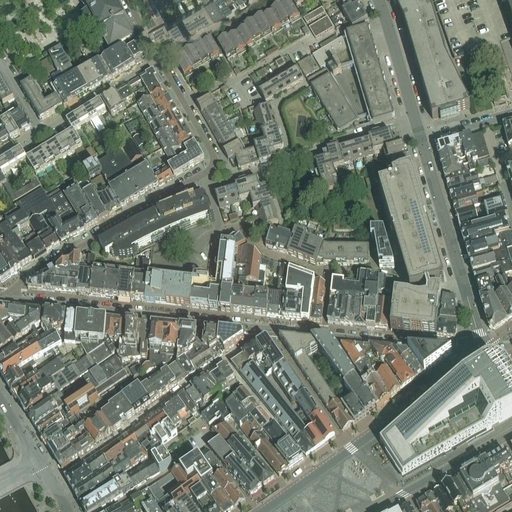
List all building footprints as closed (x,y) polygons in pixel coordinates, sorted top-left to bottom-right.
[(109,51),(134,37),(127,25),(113,0),(81,0),(88,12),(85,14),(79,16),(78,19),(81,24),(84,24),(87,23),(92,20),(99,33),(109,51)] [(169,5),(166,0),(145,0),(153,13),(160,9),(169,5)] [(223,13),(215,0),(203,0),(205,3),(214,18),(223,13)] [(215,0),(223,13),(232,8),(227,0),(215,0)] [(217,44),(226,60),(235,54),(236,56),(255,45),(254,43),(271,33),(272,35),(282,29),(280,27),(289,22),(290,25),(300,19),(294,8),(291,3),(290,3),(289,0),(288,1),(289,1),(217,44)] [(291,0),(297,8),(310,0),(291,0)] [(339,0),(346,10),(342,13),(354,32),(369,23),(357,5),(361,2),(360,0),(339,0)] [(392,0),(396,9),(413,0),(392,0)] [(430,0),(450,62),(452,68),(510,49),(511,48),(511,15),(511,13),(506,0),(430,0)] [(205,24),(214,18),(205,3),(196,8),(205,24)] [(401,12),(417,67),(445,58),(432,14),(427,4),(427,5),(427,4),(401,12)] [(196,29),(205,24),(196,8),(186,13),(196,29)] [(150,29),(166,20),(160,9),(153,13),(144,18),(150,29)] [(303,20),(307,25),(325,14),(322,9),(303,20)] [(186,13),(178,19),(177,19),(186,35),(196,29),(186,13)] [(315,40),(331,30),(334,29),(327,18),(309,29),(315,40)] [(186,35),(177,19),(168,24),(176,39),(177,41),(186,35)] [(176,39),(168,24),(166,20),(150,29),(155,39),(158,37),(160,41),(168,37),(171,42),(176,39)] [(305,78),(307,81),(315,95),(321,104),(329,117),(334,126),(337,132),(339,135),(373,125),(392,120),(394,119),(392,111),(390,106),(388,98),(385,90),(380,73),(377,63),(373,47),(371,42),(367,29),(348,35),(347,36),(338,41),(336,37),(320,47),(322,51),(312,56),(309,58),(297,65),(305,78)] [(175,63),(184,78),(194,72),(193,71),(210,60),(211,62),(220,56),(215,47),(212,41),(211,41),(210,38),(210,39),(174,60),(174,59),(173,60),(175,63)] [(141,59),(145,56),(134,39),(129,42),(131,47),(126,50),(136,66),(136,67),(143,62),(141,59)] [(85,57),(90,67),(102,87),(112,81),(112,80),(101,61),(95,64),(85,45),(78,49),(83,58),(85,57)] [(126,50),(124,48),(111,55),(121,75),(136,66),(126,50)] [(61,49),(48,56),(59,75),(52,79),(54,83),(73,72),(61,49)] [(121,75),(111,55),(101,61),(112,80),(121,75)] [(417,67),(432,120),(440,118),(441,123),(459,117),(458,113),(470,109),(445,58),(417,67)] [(34,69),(42,82),(56,73),(48,60),(34,69)] [(303,81),(303,80),(294,66),(257,89),(266,103),(303,81)] [(102,87),(90,67),(78,74),(89,94),(102,87)] [(116,94),(123,105),(134,98),(129,90),(141,82),(150,98),(164,90),(163,89),(153,71),(129,85),(130,86),(116,94)] [(17,81),(20,87),(34,78),(31,73),(17,81)] [(78,74),(64,82),(75,102),(89,94),(78,74)] [(0,77),(0,101),(3,106),(8,103),(13,100),(0,77)] [(21,88),(34,111),(45,105),(31,82),(21,88)] [(76,102),(75,102),(64,82),(54,88),(65,108),(76,102)] [(156,109),(170,101),(164,90),(150,98),(156,109)] [(202,115),(218,107),(213,98),(220,93),(219,91),(211,95),(196,104),(202,115)] [(115,93),(101,102),(112,118),(126,110),(123,105),(116,94),(115,93)] [(156,109),(150,98),(137,105),(143,117),(156,109)] [(42,121),(63,109),(56,99),(45,105),(34,111),(39,119),(40,118),(42,121)] [(162,121),(176,113),(170,101),(156,109),(162,121)] [(92,107),(98,117),(106,113),(100,102),(92,107)] [(8,117),(8,118),(19,136),(31,129),(31,128),(30,128),(28,124),(28,123),(28,124),(25,119),(25,118),(25,119),(22,114),(22,113),(22,114),(21,113),(16,117),(8,103),(3,106),(8,117)] [(0,146),(0,148),(10,142),(0,124),(0,109),(1,109),(0,106),(0,146)] [(84,112),(90,122),(98,117),(92,107),(84,112)] [(202,115),(209,127),(224,118),(218,107),(202,115)] [(279,138),(275,123),(270,108),(256,112),(255,108),(249,110),(250,114),(254,113),(260,134),(262,134),(265,143),(279,138)] [(156,109),(143,117),(150,128),(162,121),(156,109)] [(76,117),(82,127),(90,122),(84,112),(76,117)] [(168,131),(182,124),(176,113),(162,121),(168,131)] [(73,133),(82,127),(76,117),(69,121),(70,122),(67,124),(72,133),(73,133)] [(19,136),(8,118),(0,123),(0,124),(10,142),(19,136)] [(215,138),(231,130),(224,118),(209,127),(215,138)] [(233,120),(228,122),(233,132),(238,129),(233,120)] [(162,121),(150,128),(156,139),(168,131),(162,121)] [(511,123),(503,126),(503,129),(511,158),(511,157),(511,123)] [(175,143),(189,135),(182,124),(168,131),(175,143)] [(130,125),(126,127),(130,135),(134,133),(130,125)] [(237,141),(231,130),(215,138),(222,150),(237,141)] [(156,139),(162,150),(175,143),(168,131),(156,139)] [(72,133),(63,139),(59,141),(68,157),(75,153),(83,166),(90,162),(97,158),(91,149),(85,152),(82,148),(73,133),(72,133)] [(402,144),(400,145),(399,140),(393,142),(391,135),(388,133),(327,151),(327,152),(322,154),(324,160),(317,162),(316,165),(321,183),(336,179),(334,170),(344,167),(343,164),(375,155),(374,154),(383,151),(386,161),(389,161),(405,156),(402,144)] [(179,149),(193,142),(189,135),(175,143),(179,149)] [(484,141),(482,135),(471,138),(472,144),(484,141)] [(470,136),(459,139),(465,159),(466,158),(470,172),(493,165),(491,159),(478,163),(471,139),(470,136)] [(281,150),(281,151),(282,148),(279,138),(265,143),(254,146),(255,150),(244,154),(236,160),(238,169),(239,169),(239,171),(271,162),(271,160),(276,159),(274,152),(281,150)] [(465,159),(459,139),(450,142),(454,153),(463,151),(465,159)] [(51,146),(61,162),(68,157),(59,141),(51,146)] [(237,141),(222,150),(228,161),(229,161),(230,163),(236,160),(244,154),(243,153),(246,151),(240,141),(238,142),(237,141)] [(474,150),(485,146),(484,141),(472,144),(474,150)] [(439,157),(454,153),(450,142),(435,146),(439,157)] [(133,143),(132,143),(123,149),(149,194),(159,188),(147,168),(142,159),(133,143)] [(175,143),(162,150),(170,164),(176,160),(172,153),(179,149),(175,143)] [(192,167),(203,161),(194,145),(184,151),(187,157),(168,168),(175,178),(193,168),(192,167)] [(40,153),(50,168),(61,162),(51,146),(40,153)] [(476,155),(487,152),(485,146),(474,150),(476,155)] [(149,194),(123,149),(113,155),(140,199),(149,194)] [(10,157),(17,168),(27,162),(27,161),(21,152),(18,154),(18,152),(10,157)] [(477,161),(489,158),(487,152),(476,155),(477,161)] [(27,161),(27,162),(36,177),(50,168),(40,153),(27,161)] [(442,169),(457,164),(454,153),(439,157),(442,169)] [(140,199),(113,155),(103,161),(130,205),(140,199)] [(408,166),(405,156),(389,161),(392,171),(408,166)] [(2,162),(9,173),(17,168),(10,157),(2,162)] [(130,205),(103,161),(96,165),(110,191),(121,211),(130,205)] [(0,163),(0,173),(2,177),(9,173),(2,162),(0,163)] [(445,180),(461,175),(457,164),(442,169),(445,180)] [(96,165),(84,173),(85,175),(109,218),(121,211),(110,191),(96,165)] [(167,169),(160,173),(166,184),(173,179),(167,169)] [(78,176),(75,170),(69,173),(72,179),(78,176)] [(426,221),(411,170),(397,174),(397,175),(388,179),(389,183),(379,186),(392,231),(393,231),(394,235),(393,235),(408,286),(423,288),(426,287),(428,287),(444,282),(427,225),(425,225),(424,221),(426,221)] [(6,184),(2,177),(0,173),(0,187),(3,186),(13,203),(17,201),(14,195),(7,183),(6,184)] [(159,187),(166,184),(160,173),(153,177),(159,187)] [(445,180),(449,191),(479,182),(477,177),(471,178),(469,173),(461,175),(445,180)] [(85,175),(73,182),(75,186),(98,224),(109,218),(85,175)] [(449,191),(452,202),(500,188),(481,192),(480,187),(498,183),(496,177),(479,182),(449,191)] [(338,178),(336,179),(321,183),(325,195),(341,190),(338,178)] [(31,185),(14,195),(17,201),(40,187),(35,179),(30,182),(31,185)] [(256,208),(257,212),(273,207),(269,192),(267,192),(266,187),(260,189),(258,183),(258,182),(255,181),(236,186),(241,201),(250,199),(253,209),(256,208)] [(75,186),(73,182),(60,190),(47,198),(42,190),(0,215),(0,220),(2,224),(0,225),(0,235),(21,271),(21,270),(33,263),(19,241),(21,240),(18,233),(22,231),(23,233),(25,232),(29,238),(25,240),(29,246),(39,241),(47,254),(60,246),(54,237),(45,224),(41,217),(44,214),(50,224),(72,211),(62,194),(75,186)] [(75,186),(62,194),(72,211),(85,233),(98,225),(98,224),(75,186)] [(236,186),(226,190),(231,206),(241,203),(241,201),(236,186)] [(452,202),(455,213),(503,200),(500,188),(452,202)] [(215,193),(220,210),(231,206),(226,190),(215,193)] [(214,221),(206,196),(189,201),(178,206),(188,230),(198,226),(214,221)] [(505,208),(503,200),(455,213),(460,229),(505,217),(502,208),(505,208)] [(188,230),(178,206),(174,207),(161,212),(151,217),(162,241),(172,237),(185,231),(188,230)] [(276,215),(273,207),(257,212),(259,220),(276,215)] [(50,224),(49,224),(61,245),(85,233),(72,211),(50,224)] [(278,224),(276,215),(259,220),(262,229),(278,224)] [(147,249),(153,246),(159,243),(162,241),(151,217),(147,219),(134,225),(125,230),(138,254),(147,249)] [(460,229),(464,245),(509,232),(505,217),(460,229)] [(293,236),(272,229),(265,248),(287,255),(293,236)] [(138,254),(125,230),(120,233),(108,240),(99,245),(106,256),(108,255),(115,257),(122,258),(134,256),(138,254)] [(389,252),(385,237),(383,230),(379,230),(373,230),(371,230),(371,238),(375,238),(375,244),(376,245),(378,257),(378,260),(379,266),(393,266),(390,254),(389,252)] [(316,266),(323,247),(323,246),(306,239),(307,236),(295,231),(293,236),(287,255),(316,266)] [(498,252),(499,254),(506,252),(511,249),(511,231),(509,232),(464,245),(469,261),(498,252)] [(0,257),(12,277),(21,271),(0,235),(0,257)] [(209,279),(209,282),(208,287),(208,297),(232,300),(234,282),(236,265),(234,265),(235,257),(237,257),(238,249),(246,246),(240,238),(234,237),(227,242),(222,241),(217,278),(216,278),(214,277),(213,279),(209,279)] [(34,263),(47,254),(39,241),(29,246),(26,248),(34,263)] [(327,248),(323,247),(316,266),(368,267),(369,249),(367,244),(361,244),(361,249),(327,248)] [(249,250),(246,246),(238,249),(237,257),(236,265),(234,282),(246,283),(249,250)] [(261,259),(249,250),(246,283),(258,285),(261,259)] [(469,262),(473,273),(495,267),(509,263),(506,252),(499,254),(492,255),(469,262)] [(0,284),(12,277),(0,257),(0,284)] [(81,257),(70,263),(68,279),(79,280),(80,270),(81,257)] [(89,258),(87,269),(94,270),(96,259),(89,258)] [(260,268),(271,271),(272,264),(261,259),(260,268)] [(58,270),(57,270),(57,271),(54,273),(54,272),(52,273),(53,273),(50,275),(49,275),(48,275),(48,276),(46,277),(45,277),(45,278),(44,285),(44,292),(55,293),(57,278),(68,279),(70,263),(58,270)] [(145,303),(147,291),(149,276),(150,264),(144,263),(142,276),(134,275),(133,287),(132,302),(145,303)] [(509,263),(495,267),(473,273),(476,285),(490,281),(501,277),(511,273),(511,271),(511,272),(509,263)] [(375,330),(387,331),(390,305),(384,304),(385,298),(389,296),(391,297),(394,269),(379,266),(375,279),(380,279),(378,302),(375,330)] [(281,267),(277,294),(284,295),(286,296),(287,291),(290,270),(281,267)] [(80,270),(79,280),(77,296),(91,297),(94,270),(87,269),(87,271),(80,270)] [(94,270),(91,297),(105,299),(107,271),(94,270)] [(313,287),(314,279),(290,270),(287,291),(287,294),(304,296),(303,301),(301,322),(310,323),(311,309),(312,296),(313,292),(313,287)] [(118,300),(120,281),(121,273),(107,271),(105,299),(118,300)] [(121,273),(120,281),(128,282),(127,286),(133,287),(134,275),(121,273)] [(511,273),(501,277),(502,281),(506,293),(511,303),(511,273)] [(147,291),(192,296),(193,286),(208,287),(209,282),(207,282),(207,280),(203,277),(199,277),(194,278),(192,279),(192,282),(149,276),(147,291)] [(333,283),(333,285),(331,298),(343,300),(341,313),(339,326),(353,328),(357,299),(365,300),(378,302),(380,279),(375,279),(367,277),(359,276),(359,277),(357,286),(333,283)] [(502,281),(501,277),(490,281),(494,299),(507,323),(511,319),(511,303),(506,293),(502,281)] [(28,290),(44,292),(44,285),(45,278),(29,287),(28,290)] [(57,278),(55,293),(77,296),(79,280),(68,279),(57,278)] [(314,279),(313,287),(313,292),(312,296),(324,297),(326,284),(314,279)] [(132,302),(133,287),(127,286),(128,282),(120,281),(118,300),(132,302)] [(476,285),(480,297),(481,298),(480,298),(489,329),(495,331),(507,323),(494,299),(490,281),(476,285)] [(246,289),(246,283),(234,282),(232,300),(231,313),(254,316),(256,297),(247,296),(248,289),(246,289)] [(430,293),(428,287),(426,287),(427,293),(427,299),(420,301),(414,300),(408,298),(394,296),(390,332),(436,337),(438,317),(441,293),(433,292),(430,293)] [(191,308),(192,296),(147,291),(145,303),(191,308)] [(267,318),(280,319),(284,295),(277,294),(269,294),(269,297),(267,318)] [(231,313),(232,300),(208,297),(192,296),(191,308),(231,313)] [(267,318),(269,297),(256,296),(256,297),(254,316),(267,318)] [(324,297),(312,296),(311,309),(322,311),(324,297)] [(438,317),(458,320),(456,300),(442,297),(438,317)] [(329,311),(341,313),(343,300),(331,298),(329,311)] [(303,301),(286,299),(284,299),(281,319),(291,320),(301,322),(303,301)] [(365,300),(357,299),(353,328),(366,329),(367,320),(364,319),(365,300)] [(366,329),(375,330),(378,302),(365,300),(364,319),(367,320),(366,329)] [(10,309),(0,307),(0,323),(2,327),(11,322),(9,319),(10,309)] [(22,338),(43,324),(44,313),(10,309),(9,319),(11,322),(12,323),(22,338)] [(310,323),(321,324),(322,311),(311,309),(310,323)] [(339,326),(341,313),(329,311),(328,325),(339,326)] [(34,337),(39,344),(54,334),(62,329),(63,330),(66,315),(44,313),(43,324),(42,331),(34,337)] [(64,344),(75,345),(77,317),(68,316),(65,336),(64,344)] [(81,346),(87,357),(90,355),(98,366),(105,361),(98,351),(100,350),(94,339),(95,331),(90,331),(91,319),(77,317),(75,345),(81,346)] [(438,317),(436,337),(455,339),(458,320),(438,317)] [(105,361),(111,357),(105,346),(105,339),(106,320),(91,319),(90,331),(95,331),(94,339),(100,350),(98,351),(105,361)] [(117,321),(106,320),(105,339),(105,346),(111,357),(116,354),(110,342),(115,343),(117,321)] [(126,322),(117,321),(115,343),(121,343),(119,355),(117,356),(122,364),(129,362),(125,347),(126,322)] [(139,324),(126,322),(125,347),(129,362),(137,359),(139,324)] [(7,333),(15,343),(22,338),(12,323),(8,325),(11,330),(7,333)] [(151,325),(139,324),(137,359),(140,358),(147,359),(149,344),(151,325)] [(161,354),(163,326),(152,325),(149,347),(149,362),(154,370),(161,365),(165,365),(165,358),(160,357),(155,357),(155,353),(161,354)] [(177,358),(180,328),(163,326),(161,354),(160,357),(165,358),(165,365),(167,365),(172,357),(177,358)] [(2,328),(0,328),(0,341),(6,349),(15,343),(7,333),(7,334),(2,328)] [(195,330),(180,328),(177,358),(177,364),(176,364),(176,365),(186,359),(192,355),(190,353),(189,356),(188,353),(193,341),(195,330)] [(217,346),(219,333),(197,330),(196,341),(190,353),(192,355),(196,353),(203,348),(208,350),(209,352),(217,346)] [(244,341),(242,335),(219,333),(217,346),(209,352),(214,361),(223,356),(222,355),(238,344),(239,344),(240,344),(240,343),(243,341),(243,342),(244,341)] [(61,345),(54,334),(39,344),(46,354),(61,345)] [(18,357),(39,344),(34,337),(23,344),(14,350),(18,357)] [(307,358),(294,340),(279,339),(297,365),(307,358)] [(256,345),(265,358),(275,351),(269,343),(269,342),(268,341),(267,341),(267,340),(266,340),(264,340),(263,340),(261,341),(256,345)] [(297,341),(294,340),(307,358),(317,351),(318,351),(312,343),(298,341),(297,341)] [(344,388),(355,380),(332,345),(312,343),(318,351),(337,377),(344,388)] [(46,354),(39,344),(18,357),(0,368),(0,373),(4,381),(16,373),(17,374),(30,366),(33,369),(36,367),(34,362),(46,354)] [(265,358),(256,345),(242,355),(243,357),(251,367),(255,365),(256,366),(259,363),(258,362),(265,358)] [(367,362),(357,348),(341,346),(356,369),(367,362)] [(214,361),(209,352),(208,350),(203,348),(196,353),(205,366),(214,361)] [(371,370),(381,363),(372,349),(357,348),(367,362),(371,370)] [(385,362),(396,356),(393,351),(372,349),(381,363),(382,364),(385,362)] [(0,368),(18,357),(14,350),(0,359),(0,368)] [(284,366),(275,351),(265,358),(258,362),(259,363),(256,366),(266,379),(286,366),(285,365),(284,366)] [(401,364),(411,358),(408,353),(393,351),(396,356),(401,364)] [(196,353),(192,355),(186,359),(196,373),(205,366),(196,353)] [(424,376),(452,357),(408,353),(411,358),(418,367),(424,376)] [(98,366),(90,355),(87,357),(72,367),(80,378),(98,366)] [(414,383),(401,364),(396,356),(385,362),(404,390),(414,383)] [(252,369),(251,367),(243,357),(231,364),(230,365),(240,377),(252,369)] [(120,363),(116,358),(86,378),(84,382),(28,418),(36,429),(58,415),(59,414),(67,408),(79,400),(92,392),(96,398),(128,377),(124,371),(120,363)] [(303,375),(314,368),(307,358),(297,365),(303,375)] [(424,376),(418,367),(411,358),(401,364),(414,383),(424,376)] [(196,373),(186,359),(176,365),(186,379),(195,373),(195,374),(196,373)] [(12,394),(18,402),(65,372),(58,362),(37,376),(37,377),(12,394)] [(147,375),(154,370),(149,362),(149,364),(142,369),(143,369),(141,370),(138,365),(130,370),(135,377),(144,371),(147,375)] [(367,362),(356,369),(363,380),(374,374),(371,370),(367,362)] [(400,392),(404,390),(385,362),(382,364),(381,363),(371,370),(374,374),(390,400),(400,392)] [(73,366),(71,363),(63,368),(65,372),(73,366)] [(176,365),(158,377),(168,391),(186,379),(176,365)] [(209,377),(207,378),(220,397),(231,390),(229,387),(238,381),(226,365),(216,372),(217,375),(210,380),(209,377)] [(266,379),(256,366),(255,365),(251,367),(252,369),(240,377),(260,401),(275,420),(284,411),(287,415),(303,404),(299,399),(305,395),(286,366),(266,379)] [(16,373),(4,381),(11,392),(30,378),(29,376),(35,372),(33,369),(30,366),(17,374),(16,373)] [(27,416),(80,378),(72,367),(65,372),(18,402),(18,403),(18,402),(27,416)] [(381,443),(403,478),(511,417),(511,416),(511,380),(507,374),(506,372),(505,371),(503,369),(501,368),(498,367),(496,367),(494,367),(491,367),(488,368),(487,369),(485,369),(381,443)] [(320,378),(314,368),(303,375),(310,385),(320,378)] [(372,394),(368,396),(376,409),(379,407),(390,400),(374,374),(363,380),(372,394)] [(159,398),(168,391),(158,377),(145,386),(143,383),(138,386),(151,404),(159,398)] [(214,404),(219,400),(218,399),(220,397),(207,378),(197,384),(212,403),(213,402),(214,404)] [(319,398),(329,391),(322,380),(312,387),(319,398)] [(339,401),(355,424),(375,409),(376,409),(368,396),(367,396),(366,396),(355,380),(344,388),(348,393),(338,400),(339,401)] [(191,388),(206,408),(210,406),(209,404),(212,403),(197,384),(194,386),(194,387),(193,387),(192,387),(191,388)] [(138,386),(122,398),(134,415),(141,411),(145,408),(151,404),(138,386)] [(209,412),(206,408),(191,388),(190,389),(189,389),(185,393),(196,407),(198,405),(206,415),(209,412)] [(244,388),(238,393),(228,400),(232,405),(236,402),(248,393),(244,388)] [(327,410),(327,409),(339,401),(338,400),(336,402),(329,391),(319,398),(327,410)] [(201,418),(203,417),(196,407),(185,393),(177,398),(187,411),(190,410),(195,416),(196,415),(201,418)] [(236,406),(238,409),(252,398),(248,393),(236,402),(238,405),(236,406)] [(316,428),(327,444),(335,438),(324,422),(305,395),(299,399),(303,404),(316,428)] [(102,417),(114,432),(123,425),(122,423),(134,415),(122,398),(109,407),(110,409),(101,415),(102,417)] [(166,410),(161,414),(169,424),(173,430),(182,424),(180,421),(190,414),(192,418),(195,416),(190,410),(187,411),(177,398),(168,406),(165,408),(166,410)] [(252,398),(238,409),(242,414),(256,403),(252,398)] [(203,417),(201,418),(209,428),(221,418),(225,424),(232,418),(227,411),(227,412),(219,400),(214,404),(215,405),(212,407),(213,409),(209,412),(206,415),(203,417)] [(355,424),(339,401),(327,409),(343,433),(355,424)] [(260,408),(256,403),(242,414),(246,419),(260,408)] [(316,452),(327,444),(316,428),(303,404),(287,415),(298,430),(316,452)] [(232,418),(238,426),(240,429),(249,423),(246,419),(242,414),(238,409),(236,406),(235,407),(236,409),(235,410),(233,407),(227,411),(232,418)] [(246,419),(249,423),(259,434),(265,430),(273,424),(260,408),(246,419)] [(47,437),(75,417),(70,409),(59,417),(58,415),(36,429),(42,440),(47,437)] [(289,437),(306,459),(316,452),(298,430),(287,415),(284,411),(275,420),(289,437)] [(151,437),(169,424),(161,414),(160,412),(157,414),(158,415),(145,423),(142,425),(151,437)] [(75,417),(47,437),(43,440),(48,449),(84,426),(77,416),(75,417)] [(86,429),(85,430),(95,446),(114,432),(102,417),(86,429)] [(259,434),(249,423),(240,429),(251,442),(255,448),(258,451),(264,459),(275,473),(279,478),(289,471),(290,470),(259,434)] [(273,440),(281,433),(273,424),(265,430),(273,440)] [(131,433),(143,450),(152,443),(149,438),(151,437),(142,425),(131,433)] [(48,449),(55,460),(70,449),(67,445),(71,443),(80,436),(79,434),(84,431),(84,430),(85,430),(86,429),(84,426),(48,449)] [(240,442),(226,426),(219,426),(213,432),(220,440),(230,451),(240,442)] [(70,449),(55,460),(62,471),(70,464),(75,461),(77,459),(79,458),(86,452),(95,446),(85,430),(84,430),(84,431),(79,434),(80,436),(71,443),(74,447),(70,449)] [(259,434),(290,470),(303,461),(281,433),(273,440),(265,430),(259,434)] [(143,450),(131,433),(117,443),(126,455),(124,457),(132,469),(147,458),(142,451),(143,450)] [(246,494),(250,498),(263,489),(230,451),(220,440),(217,443),(208,449),(225,468),(246,494)] [(143,450),(142,451),(147,458),(159,449),(154,442),(152,443),(143,450)] [(230,451),(263,489),(275,481),(240,442),(230,451)] [(124,457),(126,455),(117,443),(96,457),(106,470),(108,468),(119,461),(124,457)] [(223,472),(215,461),(207,451),(199,457),(207,468),(209,466),(218,478),(214,481),(234,510),(245,502),(234,487),(234,486),(223,472)] [(506,472),(511,481),(511,472),(510,469),(511,467),(511,465),(504,452),(495,458),(503,472),(506,472)] [(164,454),(152,462),(160,474),(172,466),(164,454)] [(96,457),(81,467),(91,481),(106,470),(96,457)] [(132,469),(124,457),(119,461),(127,472),(132,469)] [(230,511),(234,510),(214,481),(218,478),(209,466),(207,468),(199,457),(190,463),(182,468),(189,480),(196,475),(203,486),(220,511),(230,511)] [(486,463),(495,478),(501,474),(509,485),(511,482),(511,481),(506,472),(503,472),(495,458),(486,463)] [(127,472),(119,461),(108,468),(116,480),(127,472)] [(95,498),(83,506),(81,506),(84,511),(98,511),(99,511),(134,490),(146,483),(160,474),(152,462),(144,468),(139,471),(126,479),(119,484),(106,492),(95,498)] [(462,481),(479,511),(493,511),(498,509),(489,493),(500,487),(499,486),(495,478),(486,463),(478,468),(480,470),(462,481)] [(91,481),(81,467),(65,478),(73,492),(91,481)] [(91,481),(73,492),(80,504),(97,493),(107,487),(116,480),(108,468),(106,470),(91,481)] [(189,480),(182,468),(180,469),(173,474),(182,488),(170,496),(177,507),(192,497),(203,489),(202,487),(203,486),(196,475),(189,480)] [(172,474),(163,480),(155,485),(148,490),(158,504),(170,496),(182,488),(173,474),(172,474)] [(451,484),(467,511),(479,511),(462,481),(460,478),(460,479),(451,484)] [(442,489),(455,510),(456,511),(467,511),(451,484),(442,489)] [(489,493),(498,509),(509,502),(502,491),(500,487),(489,493)] [(192,497),(201,511),(217,511),(203,489),(192,497)] [(431,495),(440,511),(450,511),(455,510),(442,489),(431,495)] [(148,490),(140,495),(148,507),(155,503),(160,511),(179,511),(177,507),(170,496),(158,504),(148,490)] [(139,511),(148,507),(140,495),(131,501),(126,504),(122,506),(125,511),(139,511)] [(428,510),(428,511),(440,511),(431,495),(425,498),(431,508),(428,510)] [(177,507),(179,511),(201,511),(192,497),(177,507)] [(428,511),(428,510),(431,508),(425,498),(416,503),(420,511),(428,511)] [(160,511),(155,503),(148,507),(139,511),(160,511)] [(511,503),(497,511),(504,511),(506,511),(507,511),(511,509),(511,503)]
